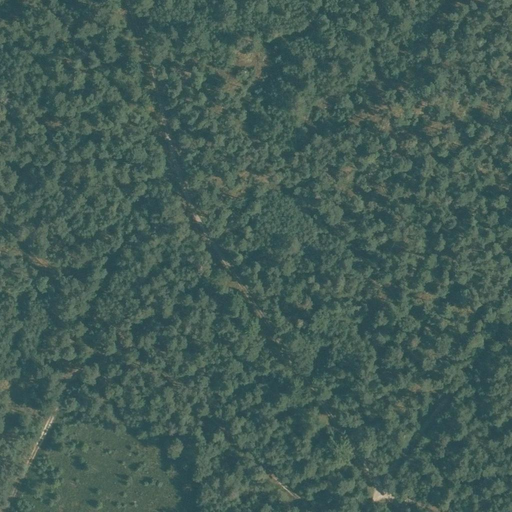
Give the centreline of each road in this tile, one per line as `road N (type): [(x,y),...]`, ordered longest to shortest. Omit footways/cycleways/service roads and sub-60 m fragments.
road 1 (track): [(382,483),(186,205),(121,0)]
road 2 (track): [(315,511),(98,319),(0,511)]
road 3 (track): [(511,308),(382,483)]
